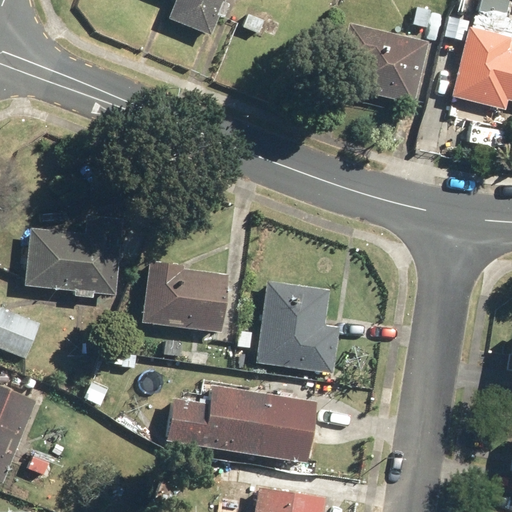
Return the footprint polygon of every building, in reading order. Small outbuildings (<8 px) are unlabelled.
[(175,0),(168,20),(213,37),(227,0),(175,0)] [(426,41),(349,22),(333,85),(410,105),(426,41)] [(511,50),(510,50),(511,39),(511,38),(469,28),(450,108),(501,121),(506,100),(511,100),(511,50)] [(510,131),(469,127),(468,143),(508,147),(510,131)] [(30,228),(24,285),(118,296),(125,238),(30,228)] [(140,325),(221,331),(224,273),(144,268),(140,325)] [(324,326),(328,290),(266,283),(257,366),(332,375),(337,328),(324,326)] [(1,309),(0,312),(0,348),(24,359),(39,326),(1,309)] [(36,403),(0,387),(0,482),(3,483),(36,403)] [(314,400),(209,387),(208,402),(172,398),(166,443),(307,460),(314,400)] [(258,488),(254,511),(323,511),(325,498),(258,488)]
